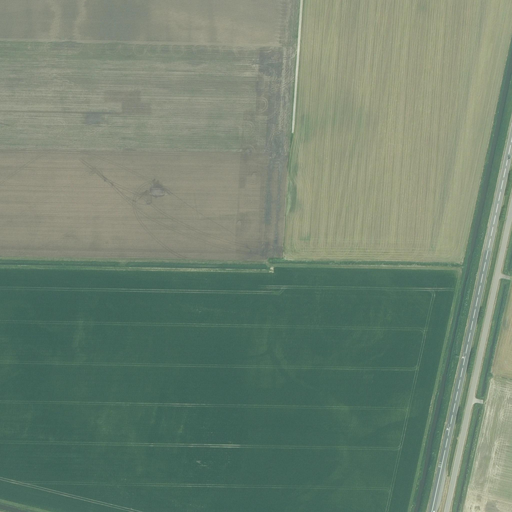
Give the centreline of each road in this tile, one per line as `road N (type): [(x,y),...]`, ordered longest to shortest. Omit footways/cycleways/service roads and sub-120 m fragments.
road 1 (trunk): [(432,511),(511,137)]
road 2 (unclassified): [(447,511),(511,210)]
road 3 (track): [(0,260),(264,263)]
road 4 (track): [(293,123),(302,0)]
